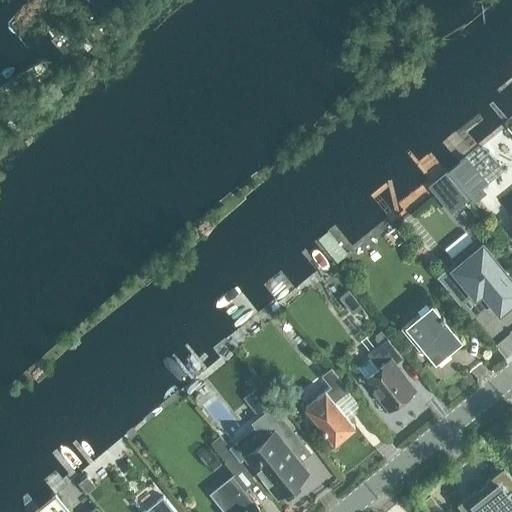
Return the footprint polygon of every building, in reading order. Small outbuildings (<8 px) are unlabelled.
[(53,83),(43,91),(53,102),(62,93),(53,83)] [(8,122),(18,132),(22,128),(12,118),(8,122)] [(447,172),(472,203),(485,192),(481,187),(487,182),(466,157),(447,172)] [(446,172),(430,185),(451,211),(467,198),(446,172)] [(455,264),(439,277),(459,301),(473,289),(476,293),(483,288),(500,309),(511,298),(511,280),(483,245),(479,247),(474,240),(453,258),(458,264),(456,266),(455,264)] [(349,305),(361,319),(368,313),(356,299),(349,305)] [(435,362),(462,339),(432,302),(404,324),(435,362)] [(390,408),(414,390),(394,364),(403,357),(382,330),(373,336),(379,344),(367,353),(378,367),(366,377),(390,408)] [(335,443),(355,426),(334,401),(349,388),(331,366),(321,374),(331,385),(305,406),(335,443)] [(261,383),(243,397),(257,415),(275,400),(261,383)] [(265,438),(237,459),(255,482),(257,480),(254,476),(258,472),(276,495),(280,492),(282,493),(293,485),(292,483),(299,477),(306,471),(294,455),(306,445),(295,431),(273,404),(252,421),(265,438)] [(210,444),(224,461),(234,474),(211,493),(226,511),(260,511),(252,501),(251,502),(243,492),(255,482),(232,454),(219,437),(210,444)] [(476,488),(457,503),(464,511),(511,511),(511,498),(508,494),(511,490),(511,473),(505,465),(486,480),(492,487),(481,495),(476,488)] [(87,476),(79,482),(88,492),(96,486),(87,476)] [(144,511),(175,511),(177,511),(164,494),(144,511)] [(431,494),(423,500),(432,511),(436,511),(442,508),(431,494)] [(68,511),(55,496),(35,511),(99,511),(95,507),(89,511),(68,511)]
